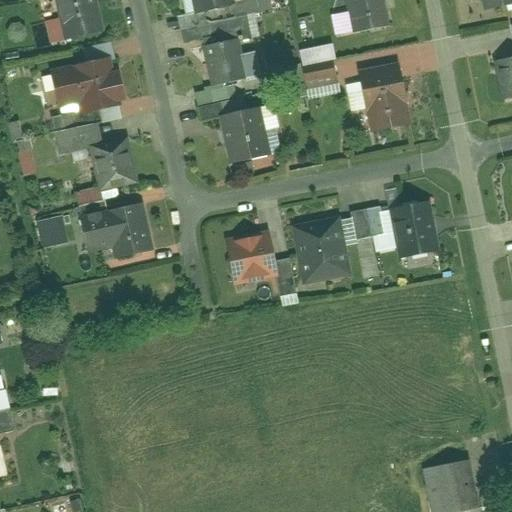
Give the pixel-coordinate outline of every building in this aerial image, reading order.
[(99,0),(59,0),(68,40),(108,31),(99,0)] [(234,0),(195,0),(198,11),(235,3),(234,0)] [(387,0),(349,0),(356,34),(393,26),(387,0)] [(511,0),(485,0),(487,10),(511,3),(511,0)] [(244,39),(206,46),(215,86),(254,79),(244,39)] [(331,46),(297,50),(299,66),(333,61),(331,46)] [(504,97),(511,96),(511,56),(497,59),(504,97)] [(115,57),(56,70),(64,107),(81,103),(82,110),(130,98),(123,69),(119,70),(115,57)] [(397,60),(357,69),(370,132),(410,123),(397,60)] [(305,101),(338,94),(332,69),(299,76),(305,101)] [(266,106),(222,116),(232,165),(276,154),(266,106)] [(131,137),(94,144),(103,191),(142,181),(131,137)] [(19,154),(22,177),(31,176),(28,153),(19,154)] [(73,194),(76,207),(99,202),(95,189),(73,194)] [(434,200),(394,208),(402,258),(444,249),(434,200)] [(147,202),(84,215),(91,252),(116,247),(119,258),(158,249),(147,202)] [(342,212),(294,221),(307,285),(354,274),(342,212)] [(33,223),(40,251),(67,244),(60,216),(33,223)] [(274,230),(228,239),(237,285),(283,276),(274,230)] [(475,459),(426,469),(434,511),(459,511),(485,506),(475,459)]
